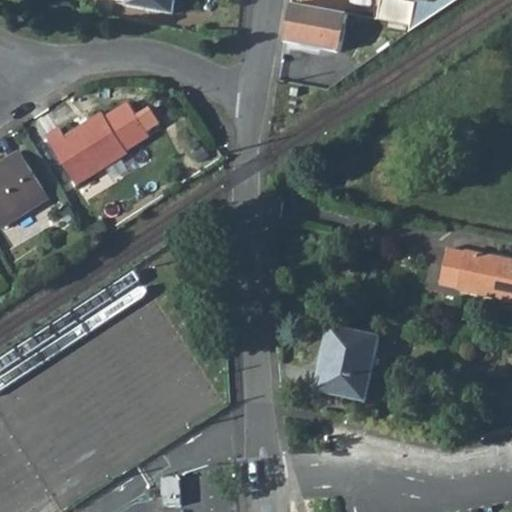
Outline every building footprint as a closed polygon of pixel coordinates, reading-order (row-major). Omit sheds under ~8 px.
[(116,0),(115,5),(171,16),(173,0),(116,0)] [(410,25),(414,3),(398,0),(380,0),(376,18),(410,25)] [(291,6),(282,44),(338,52),(344,14),(291,6)] [(106,116),(101,108),(77,123),(63,132),(57,123),(43,132),(79,188),(131,155),(128,151),(150,139),(128,102),(106,116)] [(51,200),(22,155),(1,169),(0,169),(0,227),(2,231),(51,200)] [(511,309),(511,269),(450,256),(441,294),(511,309)] [(333,328),(319,391),(368,402),(382,338),(333,328)]
